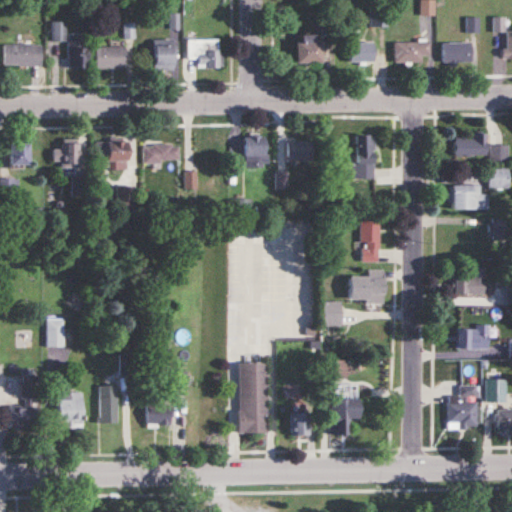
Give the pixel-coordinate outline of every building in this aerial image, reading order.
[(433,2),(421,3),(422,16),(433,15),(433,2)] [(494,33),(505,33),(505,60),(511,59),(511,31),(505,32),(505,20),(494,20),(494,33)] [(52,41),(65,41),(65,23),(52,23),(52,41)] [(319,36),(297,36),(297,64),(319,64),(319,36)] [(221,68),(221,40),(187,39),(186,59),(198,59),(197,68),(221,68)] [(68,40),(68,70),(85,69),(85,40),(68,40)] [(172,40),(153,40),(153,71),(172,71),(172,40)] [(394,63),(429,63),(429,42),(394,42),(394,63)] [(373,44),(349,44),(350,65),(373,64),(373,44)] [(470,44),(442,44),(442,64),(470,64),(470,44)] [(42,45),(3,45),(3,66),(42,66),(42,45)] [(95,69),(125,69),(125,48),(95,48),(95,69)] [(354,136),(354,179),(373,179),(374,137),(354,136)] [(484,136),(453,136),(453,156),(484,156),(484,136)] [(265,138),(243,138),(243,168),(265,168),(265,138)] [(77,166),(77,141),(53,141),(53,166),(77,166)] [(311,141),(287,141),(287,162),(311,162),(311,141)] [(127,164),(127,142),(96,142),(96,163),(109,163),(109,164),(127,164)] [(9,167),(28,167),(28,145),(9,145),(9,167)] [(179,163),(179,145),(143,145),(143,163),(179,163)] [(207,168),(207,162),(220,162),(220,145),(193,145),(193,168),(207,168)] [(508,145),(489,145),(489,163),(508,163),(508,145)] [(508,169),(488,169),(488,189),(508,189),(508,169)] [(286,172),(276,172),(276,189),(286,189),(286,172)] [(84,177),(72,177),(72,196),(84,196),(84,177)] [(0,197),(18,198),(18,179),(0,179),(0,197)] [(480,186),(451,186),(451,210),(480,210),(480,186)] [(507,233),(506,220),(492,221),(493,234),(507,233)] [(378,221),(360,221),(360,262),(378,262),(378,221)] [(470,277),(454,277),(454,294),(484,294),(484,268),(470,268),(470,277)] [(368,277),(349,277),(349,300),(383,300),(383,270),(368,270),(368,277)] [(341,302),(323,302),(323,326),(341,326),(341,302)] [(64,321),(47,321),(47,349),(64,349),(64,321)] [(488,325),(475,325),(475,330),(456,330),(456,350),(488,350),(488,325)] [(330,378),(346,378),(346,362),(330,362),(330,378)] [(267,363),(237,363),(237,434),(267,434),(267,363)] [(501,393),(501,373),(487,373),(487,393),(501,393)] [(37,429),(38,378),(24,378),(23,406),(8,406),(8,429),(37,429)] [(116,425),(116,387),(99,387),(99,425),(116,425)] [(83,426),(83,394),(58,394),(58,426),(83,426)] [(475,402),(466,402),(466,396),(447,396),(447,429),(475,429),(475,402)] [(329,436),(347,436),(347,419),(357,419),(357,401),(329,401),(329,436)] [(149,426),(169,426),(169,407),(149,407),(149,426)] [(511,410),(497,411),(497,434),(511,434),(511,410)] [(310,437),(310,414),(292,414),(292,437),(310,437)]
